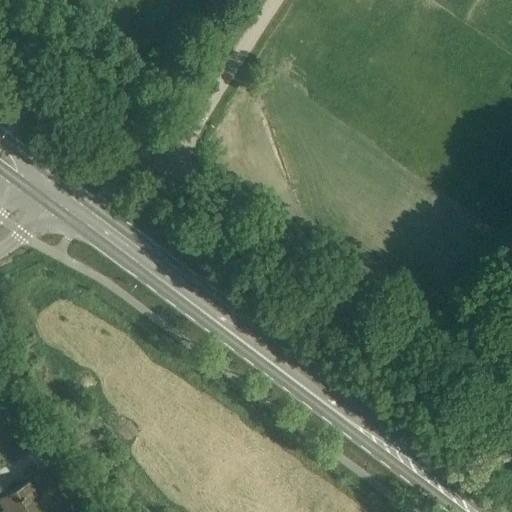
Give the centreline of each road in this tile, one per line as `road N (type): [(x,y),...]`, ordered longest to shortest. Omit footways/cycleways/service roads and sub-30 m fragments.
road 1 (primary): [(471,511),(51,194)]
road 2 (unclassified): [(511,439),(418,350),(164,170)]
road 3 (unclassified): [(164,170),(277,0)]
road 4 (unclassified): [(164,170),(0,53)]
